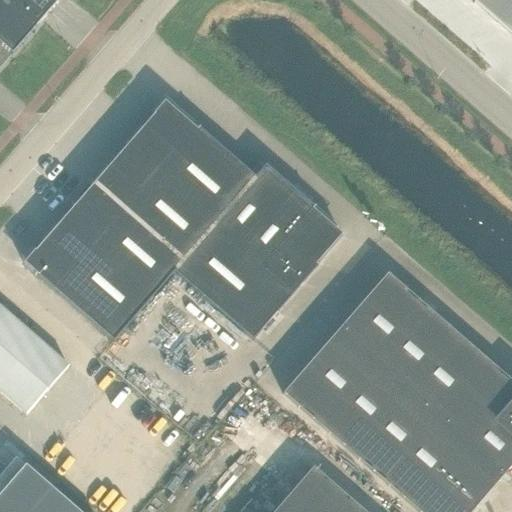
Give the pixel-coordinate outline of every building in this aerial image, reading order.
[(60,0),(0,0),(0,46),(11,56),(60,0)] [(511,0),(470,0),(511,36),(511,0)] [(34,252),(23,264),(35,275),(34,276),(35,277),(36,275),(113,342),(173,273),(251,341),(315,267),(317,268),(318,267),(315,265),(340,236),(312,211),(314,208),(313,207),(312,208),(265,167),(254,179),(198,130),(199,129),(198,128),(196,131),(163,103),(153,115),(157,118),(37,255),(34,252)] [(511,384),(386,275),(282,395),(416,511),(472,511),(511,466),(511,384)] [(0,393),(26,416),(68,368),(0,308),(0,393)] [(0,494),(0,511),(75,511),(24,467),(0,494)] [(361,511),(312,469),(274,511),(361,511)]
